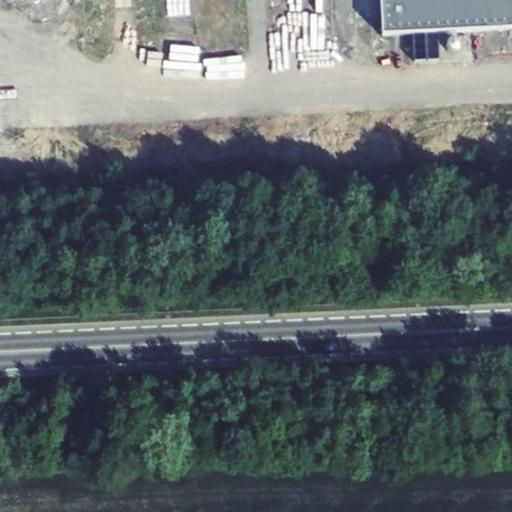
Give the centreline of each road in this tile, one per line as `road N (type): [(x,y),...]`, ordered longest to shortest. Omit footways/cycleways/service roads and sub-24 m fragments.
road 1 (secondary): [(183,343),(511,329)]
road 2 (secondary): [(0,358),(183,343)]
road 3 (secondary): [(183,343),(0,344)]
